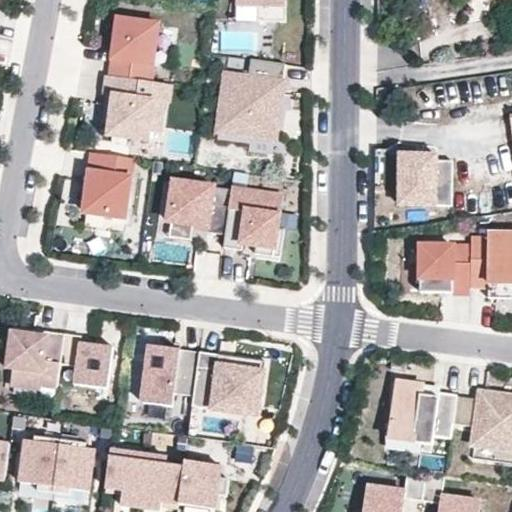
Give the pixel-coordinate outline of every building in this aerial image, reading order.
[(238,0),(238,21),(287,22),(287,0),(238,0)] [(152,82),(160,25),(120,19),(112,77),(152,82)] [(220,132),(277,140),(287,64),(253,60),(250,78),(227,75),(220,132)] [(112,77),(110,76),(107,96),(110,96),(116,97),(113,122),(111,135),(150,141),(156,102),(170,103),(172,85),(152,82),(112,77)] [(113,122),(116,97),(110,96),(107,121),(113,122)] [(127,218),(134,159),(94,153),(86,213),(127,218)] [(402,155),(402,207),(454,207),(455,162),(439,162),(439,156),(402,155)] [(233,190),(176,182),(170,222),(210,227),(209,233),(227,235),(231,209),(233,190)] [(279,229),(283,197),(233,190),(231,209),(238,210),(238,214),(247,215),(243,239),(258,241),(256,254),(280,256),(285,230),(279,229)] [(491,238),(473,238),(473,248),(472,288),(489,288),(489,298),(511,298),(511,233),(491,233),(491,238)] [(472,288),(473,248),(422,247),(422,293),(472,294),(472,288)] [(66,335),(67,334),(49,332),(48,337),(36,335),(37,331),(15,328),(10,368),(16,369),(14,385),(43,389),(44,386),(59,388),(62,365),(66,335)] [(109,389),(115,349),(83,344),(84,337),(66,335),(62,365),(79,368),(76,385),(109,389)] [(196,396),(202,353),(153,346),(145,403),(174,407),(176,394),(196,396)] [(258,359),(202,353),(196,396),(195,407),(252,414),(253,404),(262,405),(265,376),(256,375),(258,359)] [(267,360),(258,359),(256,375),(265,376),(267,360)] [(458,398),(458,396),(440,394),(439,398),(422,396),(423,386),(399,383),(391,441),(422,445),(423,437),(452,441),(454,425),(458,398)] [(511,449),(511,398),(482,395),(481,401),(458,398),(454,425),(478,428),(476,445),(511,449)] [(260,415),(262,405),(253,404),(252,414),(260,415)] [(56,494),(63,441),(37,437),(37,442),(28,441),(23,484),(41,486),(40,492),(56,494)] [(89,444),(63,441),(56,494),(72,496),(73,490),(91,493),(97,450),(88,449),(89,444)] [(0,443),(0,480),(7,481),(12,445),(0,443)] [(255,447),(240,446),(239,461),(254,463),(255,447)] [(145,493),(150,456),(113,451),(108,488),(145,493)] [(182,505),(186,468),(169,466),(170,459),(150,456),(145,493),(144,500),(164,503),(182,505)] [(224,467),(187,463),(186,468),(182,505),(219,510),(220,497),(230,498),(232,481),(222,480),(224,467)] [(424,502),(428,476),(409,473),(407,493),(370,488),(366,511),(403,511),(405,500),(424,502)] [(446,478),(428,476),(424,502),(443,505),(441,511),(480,511),(482,503),(443,498),(446,478)] [(143,509),(145,493),(125,491),(123,506),(143,509)] [(164,503),(144,500),(143,509),(163,511),(164,503)]
